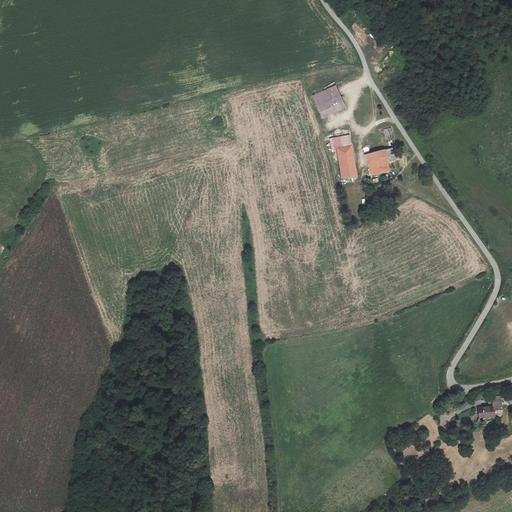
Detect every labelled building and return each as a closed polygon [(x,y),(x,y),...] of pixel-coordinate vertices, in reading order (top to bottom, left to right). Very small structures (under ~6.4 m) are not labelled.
[(335,86),(313,96),(323,118),(345,108),(335,86)] [(334,140),(336,148),(351,145),(349,137),(334,140)] [(356,175),(351,145),(336,148),(340,173),(337,173),(338,179),(356,175)] [(371,176),(389,171),(387,162),(398,159),(396,148),(366,155),(371,176)] [(500,396),(492,396),(493,406),(478,407),(478,416),(494,415),(493,413),(501,413),(500,396)]
